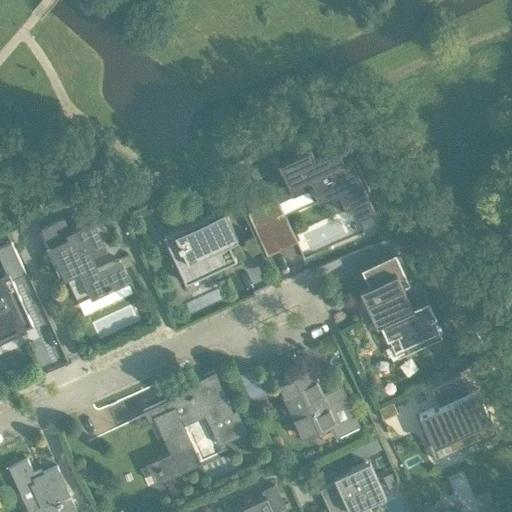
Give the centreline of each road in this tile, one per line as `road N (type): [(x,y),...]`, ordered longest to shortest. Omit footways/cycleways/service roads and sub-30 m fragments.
road 1 (residential): [(0,426),(221,325)]
road 2 (residential): [(221,325),(302,289),(316,321),(255,347)]
